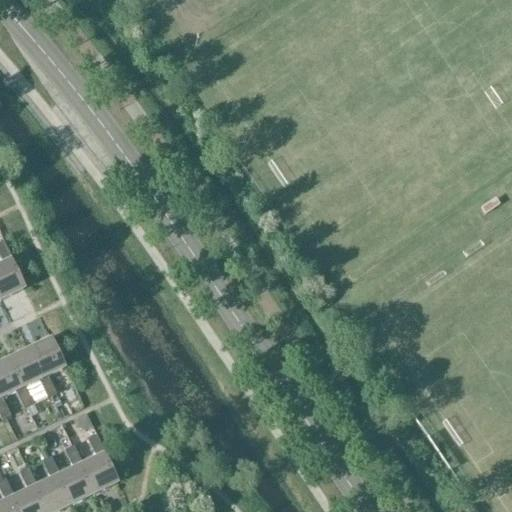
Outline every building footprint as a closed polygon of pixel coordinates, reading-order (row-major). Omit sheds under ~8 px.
[(0,258),(3,264),(0,265),(0,300),(1,302),(25,291),(12,265),(14,264),(4,243),(0,244),(0,258)] [(41,382),(38,384),(46,401),(56,397),(47,380),(65,372),(50,341),(26,352),(41,382)] [(24,391),(38,384),(41,382),(26,352),(4,363),(18,394),(15,395),(23,412),(32,408),(24,391)] [(2,402),(15,395),(18,394),(4,363),(0,364),(0,422),(0,423),(10,418),(2,402)] [(95,460),(82,466),(80,467),(94,497),(117,485),(105,460),(107,459),(96,438),(87,442),(95,460)] [(82,466),(74,448),(64,453),(73,470),(60,477),(57,478),(71,508),(94,497),(80,467),(82,466)] [(57,478),(60,477),(51,459),(42,464),(50,481),(36,487),(34,489),(45,511),(61,511),(71,508),(57,478)] [(11,500),(17,511),(45,511),(34,489),(36,487),(28,470),(19,474),(28,492),(14,498),(11,500)] [(0,511),(17,511),(11,500),(14,498),(6,480),(2,482),(0,482),(0,493),(5,503),(0,505),(0,511)]
